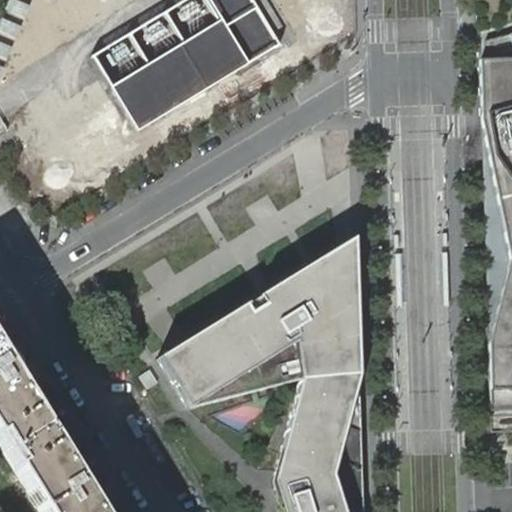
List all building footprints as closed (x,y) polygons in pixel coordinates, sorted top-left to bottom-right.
[(249,0),(184,0),(90,58),(135,133),(277,46),(249,0)] [(511,22),(477,33),(478,55),(478,64),(479,123),(487,346),(489,393),(489,413),(490,433),(511,432),(511,22)] [(271,189),(248,189),(248,219),(271,219),(271,189)] [(282,511),(342,511),(329,470),(356,364),(355,347),(353,303),(349,234),(260,290),(155,347),(186,400),(292,332),(295,366),(273,482),(282,511)] [(120,511),(0,319),(0,441),(44,511),(120,511)]
